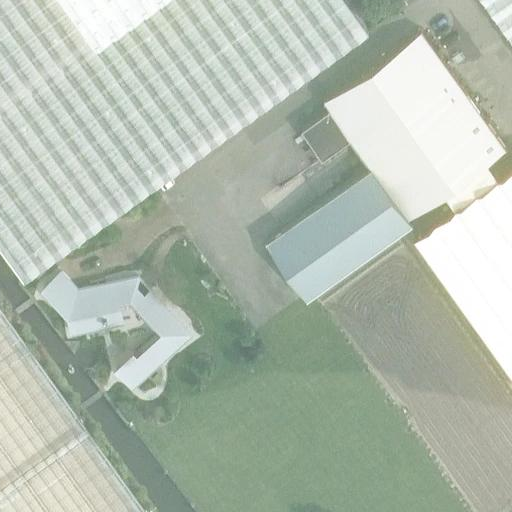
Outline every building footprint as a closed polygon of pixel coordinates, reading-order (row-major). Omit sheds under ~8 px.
[(0,0),(0,247),(21,277),(367,30),(345,0),(0,0)] [(511,0),(484,0),(511,38),(511,0)] [(370,164),(265,239),(306,296),(411,221),(407,216),(443,190),(452,203),(411,232),(511,376),(511,165),(498,176),(494,171),(486,159),(504,147),(483,117),(477,108),(449,68),(439,54),(427,37),(421,28),(323,98),(330,108),(350,136),(370,164)] [(330,108),(303,128),(311,139),(323,156),(350,136),(330,108)] [(41,287),(62,310),(63,315),(66,314),(70,331),(119,320),(116,304),(127,301),(152,331),(111,367),(127,385),(186,334),(148,290),(141,296),(132,286),(136,277),(137,276),(136,275),(75,288),(59,270),(41,287)] [(0,511),(142,511),(0,314),(0,511)]
